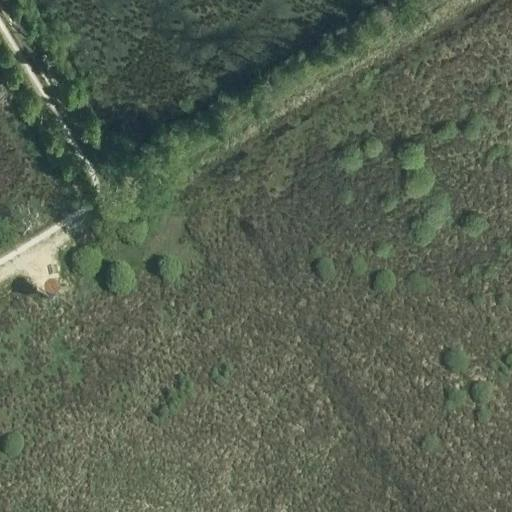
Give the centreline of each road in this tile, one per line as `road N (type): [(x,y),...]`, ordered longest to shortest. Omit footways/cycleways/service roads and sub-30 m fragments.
road 1 (track): [(114,184),(162,174),(445,0)]
road 2 (track): [(2,0),(114,184)]
road 3 (track): [(0,278),(87,220),(114,184)]
